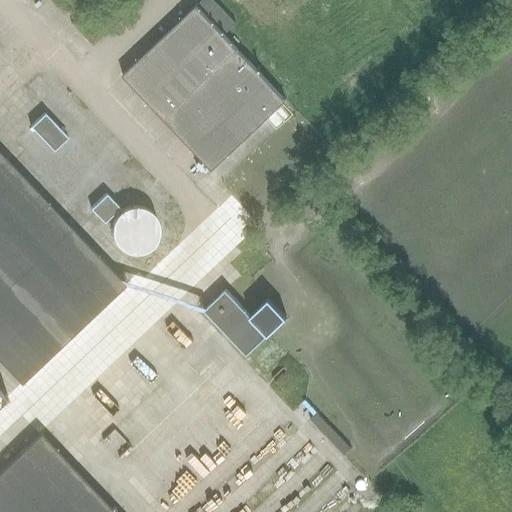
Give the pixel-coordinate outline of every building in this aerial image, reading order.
[(240,22),(219,0),(205,0),(202,3),(230,32),(240,22)] [(211,170),(285,100),(196,5),(122,75),(211,170)] [(68,136),(47,112),(33,125),(55,149),(68,136)] [(0,402),(8,395),(0,386),(0,359),(20,381),(125,281),(73,226),(0,149),(0,402)] [(121,208),(107,194),(94,208),(107,221),(121,208)] [(111,225),(111,229),(111,233),(112,236),(113,240),(115,243),(118,245),(121,248),(124,249),(127,251),(131,251),(135,251),(138,251),(142,249),(145,248),(148,245),(151,243),(153,240),(154,236),(155,233),(155,229),(155,225),(154,222),(153,218),(151,215),(148,212),(145,210),(142,208),(138,207),(135,207),(131,207),(127,207),(124,208),(121,210),(118,212),(115,215),(113,218),(112,222),(111,225)] [(246,312),(225,290),(203,310),(246,355),(267,334),(264,331),(279,317),(261,299),(246,312)] [(294,378),(287,370),(275,382),(282,389),(294,378)] [(0,511),(114,511),(40,434),(0,471),(0,511)]
